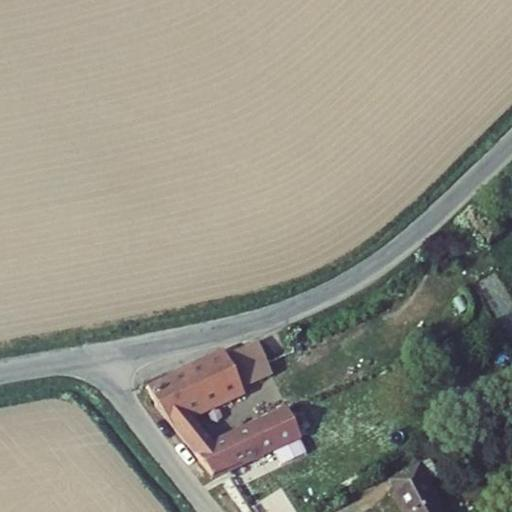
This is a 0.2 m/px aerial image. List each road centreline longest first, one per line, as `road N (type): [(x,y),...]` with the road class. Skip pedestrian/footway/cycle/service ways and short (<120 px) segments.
road 1 (tertiary): [(511,144),(412,239),(322,298),(220,332),(102,355)]
road 2 (unclassified): [(102,355),(128,405),(212,511)]
